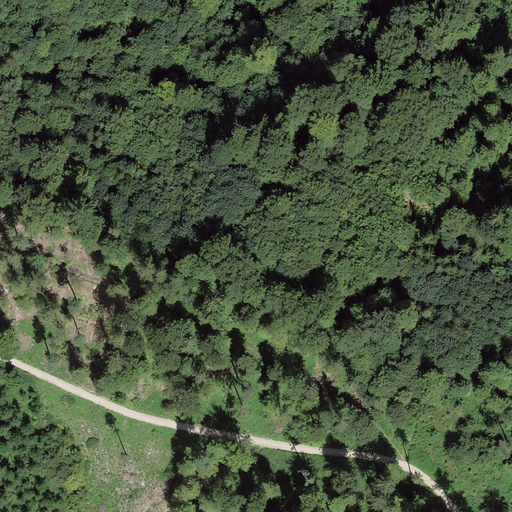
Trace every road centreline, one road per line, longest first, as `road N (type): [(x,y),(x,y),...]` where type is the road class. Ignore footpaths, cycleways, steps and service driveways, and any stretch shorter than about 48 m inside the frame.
road 1 (track): [(457,511),(410,465),(150,418),(0,356)]
road 2 (track): [(511,137),(457,107),(331,87),(144,88),(118,69),(114,0)]
